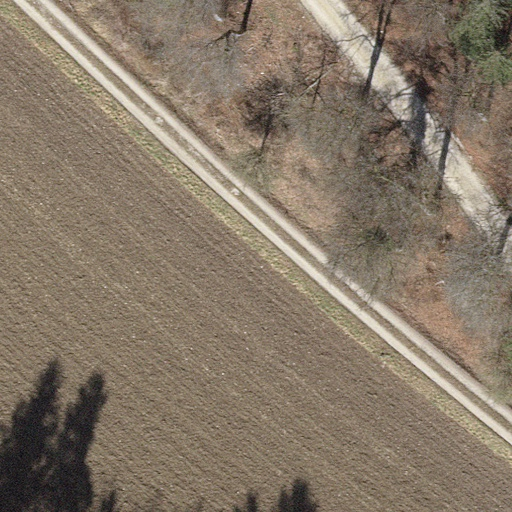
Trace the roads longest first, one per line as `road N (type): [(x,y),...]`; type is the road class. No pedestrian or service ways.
road 1 (track): [(32,0),(511,462)]
road 2 (track): [(511,251),(495,211),(330,0)]
